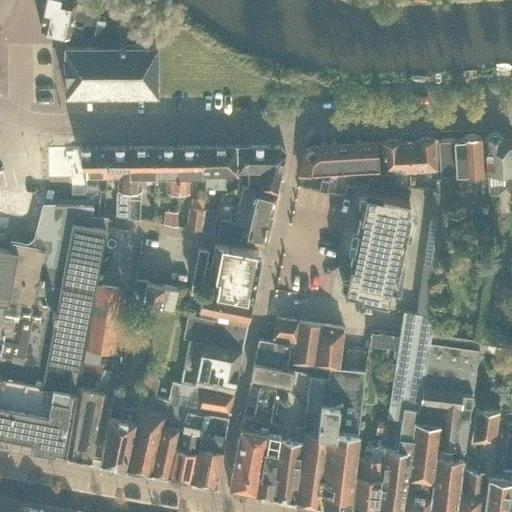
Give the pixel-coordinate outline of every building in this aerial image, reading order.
[(46,0),(40,27),(68,33),(69,32),(81,36),(92,35),(98,5),(76,0),(46,0)] [(118,20),(118,34),(118,46),(64,46),(65,65),(65,94),(156,93),(156,65),(156,45),(155,45),(155,20),(118,20)] [(511,134),(502,136),(498,132),(490,133),(487,137),(485,137),(487,173),(488,192),(496,191),(505,185),(511,184),(511,134)] [(464,134),(462,137),(438,138),(440,179),(446,179),(446,173),(456,173),(482,172),(480,136),(479,136),(477,133),(464,134)] [(418,139),(408,140),(409,169),(435,168),(433,138),(430,138),(427,137),(421,137),(418,139)] [(383,171),(409,169),(408,140),(396,141),(393,139),(387,139),(385,141),(382,141),(383,171)] [(376,142),(352,143),(355,171),(378,170),(376,142)] [(352,143),(330,145),(332,174),(355,171),(352,143)] [(247,185),(257,189),(276,193),(285,153),(280,145),(236,146),(238,171),(247,171),(247,185)] [(330,145),(306,147),(302,168),(332,174),(330,145)] [(152,146),(129,147),(128,217),(139,218),(139,191),(140,175),(152,175),(152,146)] [(166,192),(176,192),(177,146),(152,146),(152,175),(166,175),(166,192)] [(188,175),(202,175),(201,146),(177,146),(176,192),(194,193),(194,186),(188,186),(188,175)] [(238,175),(238,171),(236,146),(201,146),(202,175),(204,175),(204,188),(224,188),(224,175),(238,175)] [(86,196),(85,175),(85,164),(81,164),(81,147),(49,147),(49,176),(71,176),(71,196),(86,196)] [(85,175),(104,176),(104,147),(81,147),(81,164),(85,164),(85,175)] [(117,215),(128,217),(129,147),(104,147),(104,176),(118,176),(117,191),(117,215)] [(379,187),(378,179),(369,177),(367,185),(379,187)] [(328,181),(320,179),(318,190),(326,192),(328,181)] [(436,190),(449,190),(448,179),(446,179),(440,179),(435,180),(436,190)] [(218,232),(264,243),(276,193),(257,189),(247,185),(243,184),(234,221),(221,218),(218,232)] [(345,184),(343,195),(351,197),(353,186),(345,184)] [(433,190),(416,312),(428,314),(445,192),(433,190)] [(365,191),(343,292),(386,301),(408,200),(365,191)] [(90,225),(92,206),(77,204),(54,205),(43,205),(31,251),(17,249),(16,253),(0,249),(0,343),(0,344),(0,432),(33,439),(31,448),(64,454),(76,389),(76,386),(80,368),(94,289),(95,284),(105,228),(90,225)] [(445,216),(457,218),(459,207),(446,205),(445,216)] [(200,229),(202,208),(189,207),(186,227),(200,229)] [(216,211),(202,208),(200,229),(212,231),(216,211)] [(163,211),(162,223),(176,224),(176,211),(163,211)] [(91,225),(105,227),(107,218),(93,217),(91,225)] [(104,241),(123,244),(124,236),(106,233),(104,241)] [(215,292),(252,300),(262,252),(215,243),(208,276),(218,278),(215,292)] [(192,283),(202,285),(208,249),(198,247),(192,283)] [(162,285),(146,282),(136,280),(132,296),(141,299),(140,303),(157,307),(158,305),(162,285)] [(191,289),(190,294),(200,296),(202,285),(192,283),(191,289)] [(96,284),(87,348),(85,347),(83,361),(98,363),(100,350),(111,351),(120,287),(96,284)] [(163,284),(162,285),(158,305),(171,309),(176,287),(163,284)] [(438,299),(443,299),(446,296),(447,291),(444,288),(440,287),(436,290),(435,295),(438,299)] [(199,312),(248,322),(252,301),(204,291),(199,312)] [(188,338),(241,348),(242,349),(247,326),(188,315),(184,328),(182,337),(188,338)] [(272,337),(295,340),(298,319),(275,316),(272,337)] [(385,447),(376,511),(401,511),(410,450),(414,409),(416,410),(421,385),(428,341),(430,333),(431,325),(401,317),(387,415),(401,417),(398,436),(396,448),(385,447)] [(292,362),(314,364),(320,323),(298,319),(295,340),(292,362)] [(314,364),(329,366),(337,367),(343,326),(320,323),(314,364)] [(455,511),(461,467),(463,449),(464,450),(478,351),(478,343),(479,340),(430,333),(428,341),(421,385),(423,386),(420,403),(444,405),(428,511),(455,511)] [(182,367),(180,381),(188,383),(192,384),(202,386),(232,392),(237,369),(241,348),(188,338),(182,367)] [(289,343),(258,338),(250,377),(289,385),(292,370),(285,368),(289,343)] [(498,343),(478,343),(478,351),(498,351),(498,343)] [(316,431),(305,429),(295,499),(297,500),(298,497),(318,501),(317,504),(325,506),(326,503),(347,508),(346,511),(348,511),(365,370),(337,367),(329,366),(327,377),(310,375),(306,409),(308,409),(318,410),(316,431)] [(76,389),(66,454),(91,459),(104,392),(104,391),(108,371),(101,369),(98,390),(76,386),(76,389)] [(199,405),(202,386),(192,384),(188,383),(172,380),(167,398),(153,395),(158,377),(144,374),(126,466),(152,471),(166,474),(170,455),(174,456),(180,429),(185,407),(198,410),(199,405)] [(229,486),(255,491),(275,387),(250,382),(245,405),(254,406),(252,416),(243,414),(241,426),(240,425),(229,486)] [(199,405),(216,409),(228,411),(232,393),(232,392),(202,386),(199,405)] [(114,391),(100,461),(124,465),(133,419),(116,415),(117,409),(118,410),(122,393),(114,391)] [(199,405),(198,410),(185,407),(180,429),(174,456),(170,455),(166,474),(191,479),(201,436),(204,437),(205,432),(204,431),(207,411),(215,413),(216,409),(199,405)] [(461,467),(455,511),(480,511),(487,463),(493,463),(500,410),(478,407),(474,440),(482,441),(478,469),(461,467)] [(204,437),(201,436),(191,479),(216,484),(227,415),(215,413),(207,411),(204,431),(205,432),(204,437)] [(271,411),(267,430),(256,491),(270,495),(278,436),(279,432),(281,418),(275,412),(271,411)] [(377,419),(376,432),(384,432),(385,419),(377,419)] [(411,451),(402,511),(427,511),(439,424),(414,421),(411,451)] [(294,439),(278,436),(270,495),(294,499),(303,440),(300,440),(302,425),(296,425),(294,435),(294,439)] [(486,475),(481,511),(508,511),(511,483),(511,434),(507,434),(502,469),(504,469),(503,477),(486,475)] [(351,511),(375,511),(382,458),(376,457),(359,455),(351,511)]
